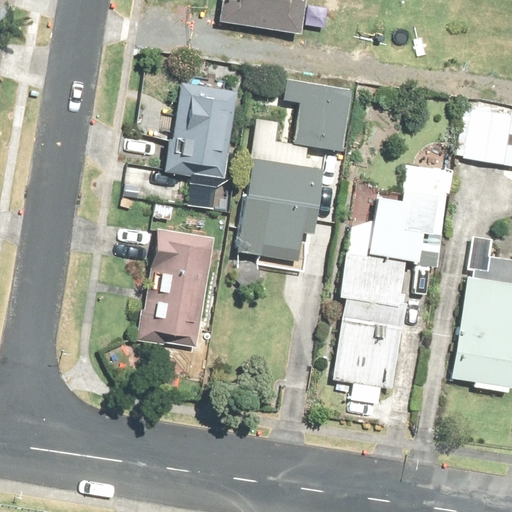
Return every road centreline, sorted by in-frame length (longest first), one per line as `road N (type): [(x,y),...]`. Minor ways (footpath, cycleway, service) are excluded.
road 1 (residential): [(16,440),(469,511)]
road 2 (residential): [(86,0),(16,440)]
